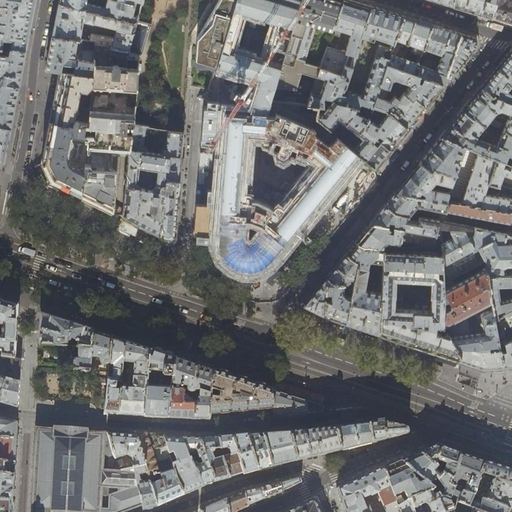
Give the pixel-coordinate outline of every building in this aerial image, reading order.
[(31,21),(34,0),(0,0),(0,48),(25,50),(31,21)] [(142,0),(59,0),(59,3),(136,23),(138,16),(131,14),(134,5),(141,7),(142,0)] [(204,65),(214,68),(234,0),(215,0),(196,34),(194,65),(204,65)] [(249,102),(250,103),(248,108),(250,113),(266,115),(272,100),(271,100),(275,86),(300,0),(234,0),(214,68),(256,79),(249,102)] [(300,0),(275,86),(297,90),(302,72),(316,76),(320,67),(326,46),(333,27),(341,0),(300,0)] [(356,1),(351,0),(341,0),(333,27),(338,28),(338,29),(351,33),(345,52),(326,46),(320,67),(341,73),(348,52),(355,55),(357,53),(360,37),(361,36),(371,6),(356,1)] [(453,0),(452,5),(472,11),(491,17),(495,0),(453,0)] [(511,0),(495,0),(491,17),(510,23),(511,23),(511,0)] [(56,19),(53,36),(95,42),(94,45),(128,51),(138,54),(140,55),(149,26),(147,26),(136,23),(59,3),(56,19)] [(341,73),(320,67),(316,76),(307,104),(313,105),(318,105),(323,106),(323,96),(345,103),(345,104),(357,108),(366,110),(370,111),(371,108),(372,105),(380,84),(387,63),(403,15),(387,10),(371,6),(361,36),(360,37),(380,43),(379,44),(362,95),(347,91),(346,91),(345,93),(343,92),(354,59),(355,55),(348,52),(341,73)] [(417,19),(403,15),(387,63),(414,73),(417,64),(418,63),(401,57),(407,42),(423,47),(432,24),(417,19)] [(445,28),(432,24),(423,47),(420,57),(423,58),(424,55),(428,56),(430,50),(441,54),(435,70),(417,64),(414,73),(443,84),(448,79),(466,57),(476,44),(476,41),(475,37),(468,35),(445,28)] [(92,74),(94,45),(95,42),(53,36),(50,51),(46,70),(59,71),(92,74)] [(137,75),(138,54),(128,51),(94,45),(92,74),(86,161),(81,195),(97,203),(113,211),(116,173),(112,173),(112,169),(106,169),(108,149),(128,150),(128,148),(131,123),(132,123),(137,79),(137,75)] [(0,160),(3,161),(18,87),(25,50),(0,48),(0,160)] [(511,48),(496,67),(481,86),(491,95),(492,95),(497,97),(511,102),(511,48)] [(443,84),(414,73),(387,63),(380,84),(388,87),(391,79),(395,78),(409,83),(405,88),(396,85),(394,89),(402,92),(412,101),(415,98),(425,106),(433,97),(443,84)] [(86,161),(92,74),(59,71),(57,82),(54,99),(52,111),(51,112),(45,144),(42,162),(44,167),(50,180),(51,180),(54,182),(81,195),(86,161)] [(384,98),(388,87),(380,84),(372,105),(388,111),(408,128),(417,117),(425,106),(415,98),(412,101),(402,92),(396,99),(394,97),(392,100),(384,98)] [(462,109),(472,119),(474,117),(483,125),(485,123),(503,130),(511,133),(511,102),(497,97),(492,102),(488,99),(491,95),(481,86),(471,97),(462,109)] [(355,112),(357,108),(345,104),(345,103),(323,96),(323,106),(318,105),(315,117),(320,121),(330,129),(339,119),(361,137),(352,148),(360,155),(375,168),(382,160),(390,150),(365,127),(368,118),(370,111),(366,110),(363,118),(355,112)] [(388,111),(372,105),(371,108),(386,113),(378,123),(368,118),(365,127),(390,150),(398,140),(408,128),(388,111)] [(313,127),(275,112),(274,115),(266,115),(250,113),(248,108),(223,106),(223,109),(222,109),(220,126),(216,181),(212,230),(211,238),(212,245),(214,252),(217,258),(222,264),(231,270),(237,273),(241,274),(245,274),(248,274),(254,274),(261,272),(267,268),(273,264),(276,261),(278,259),(297,235),(356,162),(355,161),(360,155),(352,148),(330,129),(320,121),(313,127)] [(472,119),(462,109),(453,120),(440,136),(464,145),(495,158),(504,161),(510,164),(511,158),(511,133),(503,130),(498,143),(494,145),(480,140),(478,133),(483,125),(474,117),(472,119)] [(128,150),(122,216),(126,218),(139,224),(152,231),(160,234),(160,235),(167,180),(179,181),(181,158),(183,132),(153,128),(148,127),(148,125),(132,123),(131,123),(128,148),(128,150)] [(460,157),(464,145),(440,136),(429,149),(419,162),(430,171),(432,169),(454,174),(458,162),(451,160),(453,155),(460,157)] [(495,158),(464,145),(460,157),(458,162),(454,174),(451,184),(448,192),(446,200),(447,201),(511,211),(511,199),(498,196),(498,197),(484,194),(488,182),(495,158)] [(502,167),(504,161),(495,158),(488,182),(499,185),(503,173),(511,176),(511,164),(510,166),(508,165),(507,166),(507,167),(506,167),(504,166),(502,167)] [(430,171),(419,162),(407,177),(394,192),(446,200),(448,192),(429,188),(434,181),(446,184),(445,186),(448,186),(449,184),(451,184),(454,174),(432,169),(430,171)] [(50,180),(44,167),(39,169),(46,182),(50,180)] [(177,206),(179,181),(167,180),(160,235),(164,236),(168,238),(175,234),(177,206)] [(447,201),(446,200),(394,192),(387,202),(385,204),(395,212),(407,214),(408,214),(415,205),(418,204),(432,208),(430,218),(438,220),(439,218),(441,209),(446,210),(447,201)] [(511,211),(447,201),(446,210),(441,209),(439,218),(446,219),(448,211),(511,222),(511,211)] [(406,218),(407,214),(395,212),(385,204),(379,211),(370,222),(401,228),(398,247),(406,247),(407,242),(414,243),(414,246),(418,246),(418,248),(441,249),(439,231),(436,231),(438,220),(430,218),(418,216),(417,220),(406,218)] [(139,224),(126,218),(120,229),(146,242),(152,231),(139,224)] [(511,233),(438,220),(436,231),(439,231),(441,249),(442,325),(453,345),(453,346),(459,355),(457,359),(483,368),(502,366),(499,344),(497,334),(494,319),(488,275),(511,273),(511,233)] [(364,230),(355,241),(362,245),(382,247),(386,242),(390,242),(390,248),(397,248),(398,247),(401,228),(370,222),(364,230)] [(172,251),(175,234),(168,238),(164,236),(160,235),(160,234),(154,246),(168,253),(172,251)] [(384,247),(382,247),(362,245),(355,241),(350,247),(345,253),(357,262),(353,283),(353,286),(353,287),(363,289),(368,266),(367,266),(368,262),(375,263),(376,262),(383,263),(384,248),(384,247)] [(397,248),(390,248),(384,248),(383,263),(381,293),(379,333),(395,339),(433,351),(457,359),(459,355),(453,346),(453,345),(442,325),(441,249),(418,248),(406,247),(398,247),(397,248)] [(336,265),(326,276),(332,281),(344,282),(351,283),(353,283),(357,262),(345,253),(336,265)] [(133,267),(123,264),(122,268),(124,271),(129,273),(132,271),(133,267)] [(511,273),(488,275),(494,319),(503,314),(511,309),(511,273)] [(309,298),(303,305),(312,309),(321,314),(326,276),(309,298)] [(343,285),(344,282),(332,281),(326,276),(321,314),(330,317),(332,318),(346,322),(352,293),(349,292),(348,295),(347,295),(345,294),(345,293),(344,292),(343,291),(347,289),(345,285),(343,285)] [(381,293),(363,289),(353,287),(352,293),(346,322),(353,325),(359,327),(379,333),(381,293)] [(0,300),(0,356),(1,356),(15,358),(16,334),(18,306),(0,300)] [(312,309),(303,305),(300,312),(327,325),(330,317),(321,314),(312,309)] [(511,309),(503,314),(494,319),(497,334),(499,344),(511,337),(511,309)] [(76,347),(78,347),(91,349),(92,337),(94,331),(93,330),(73,324),(66,321),(41,314),(40,320),(40,330),(39,345),(68,346),(69,343),(66,342),(68,338),(76,340),(76,347)] [(76,317),(73,324),(93,330),(95,324),(76,317)] [(97,362),(110,363),(112,337),(95,331),(94,331),(92,337),(91,349),(78,347),(77,359),(74,359),(74,369),(75,370),(82,370),(81,371),(97,372),(97,362)] [(112,415),(118,416),(120,393),(115,393),(116,384),(120,384),(122,361),(124,341),(114,337),(112,337),(110,363),(108,379),(105,415),(112,415)] [(511,337),(499,344),(502,366),(511,365),(511,337)] [(139,416),(144,417),(146,386),(148,371),(150,356),(152,350),(127,342),(124,341),(122,361),(130,362),(127,388),(120,388),(120,393),(118,416),(123,416),(139,416)] [(169,380),(172,381),(174,357),(163,354),(152,350),(150,356),(148,371),(151,371),(151,370),(159,371),(159,373),(162,374),(164,376),(169,376),(169,380)] [(176,353),(174,358),(190,363),(192,358),(176,353)] [(15,359),(15,358),(1,356),(0,356),(0,401),(18,407),(20,377),(20,360),(15,359)] [(171,387),(168,418),(189,419),(209,420),(209,414),(213,371),(193,364),(190,363),(174,358),(174,357),(172,381),(171,387)] [(428,371),(429,375),(437,377),(441,374),(442,371),(429,367),(428,371)] [(246,410),(273,407),(272,390),(242,380),(213,371),(209,414),(219,413),(246,410)] [(155,417),(168,418),(171,387),(146,386),(144,417),(155,417)] [(295,414),(322,413),(322,407),(290,396),(272,390),(273,407),(274,416),(295,414)] [(0,440),(16,442),(17,422),(0,417),(0,440)] [(368,422),(335,426),(341,450),(357,446),(385,439),(407,435),(408,432),(407,428),(405,427),(383,421),(381,421),(380,421),(368,422)] [(335,426),(289,430),(297,460),(320,455),(341,450),(335,426)] [(123,511),(142,505),(133,468),(129,468),(120,470),(115,458),(113,454),(108,434),(104,433),(86,431),(54,428),(55,429),(36,427),(33,484),(31,511),(123,511)] [(275,431),(261,433),(271,467),(283,464),(297,460),(289,430),(275,431)] [(161,434),(146,433),(145,433),(133,431),(134,435),(144,465),(157,507),(171,500),(183,495),(173,468),(158,473),(151,451),(154,450),(158,461),(170,458),(161,434)] [(253,434),(246,434),(258,470),(259,470),(264,469),(271,467),(261,433),(253,434)] [(121,434),(108,434),(113,454),(115,458),(126,454),(128,456),(130,457),(131,458),(133,463),(128,464),(129,468),(133,468),(144,465),(134,435),(121,434)] [(170,435),(161,434),(170,458),(173,468),(183,495),(192,491),(203,487),(181,437),(170,435)] [(238,435),(231,436),(243,472),(244,474),(249,473),(258,470),(246,434),(238,435)] [(225,436),(217,437),(221,453),(229,477),(237,475),(243,472),(231,436),(225,436)] [(189,437),(181,437),(203,487),(208,484),(214,482),(222,480),(230,478),(229,477),(221,453),(217,437),(211,437),(201,438),(189,437)] [(16,443),(16,442),(0,440),(0,460),(14,462),(16,443)] [(443,473),(461,453),(459,453),(437,445),(429,448),(418,454),(443,473)] [(481,471),(485,461),(474,457),(461,453),(443,473),(473,495),(481,471)] [(468,507),(473,495),(443,473),(418,454),(404,460),(401,462),(418,478),(424,482),(428,486),(433,481),(434,482),(436,482),(437,481),(444,490),(441,496),(444,498),(456,503),(468,507)] [(14,469),(14,462),(0,460),(0,473),(14,474),(14,469)] [(418,478),(401,462),(400,461),(398,462),(389,466),(383,467),(382,467),(383,470),(397,506),(411,499),(422,495),(433,490),(428,486),(424,482),(420,484),(417,480),(418,478)] [(511,470),(490,463),(485,461),(481,471),(511,484),(511,470)] [(149,509),(157,507),(144,465),(133,468),(142,505),(143,510),(149,509)] [(383,470),(382,467),(363,476),(361,477),(337,488),(343,506),(345,511),(368,511),(366,508),(368,507),(364,497),(376,491),(385,511),(399,511),(397,506),(383,470)] [(511,484),(481,471),(473,495),(509,509),(511,500),(511,484)] [(13,486),(14,474),(0,473),(0,498),(12,499),(13,486)] [(296,485),(301,482),(300,480),(300,479),(298,477),(295,478),(278,483),(282,491),(296,485)] [(278,493),(282,491),(278,483),(278,482),(274,483),(268,486),(261,487),(264,499),(278,493)] [(260,500),(264,499),(261,487),(261,486),(256,488),(245,491),(249,506),(260,500)] [(452,511),(456,503),(444,498),(441,496),(433,490),(422,495),(411,499),(415,511),(452,511)] [(234,511),(243,508),(249,506),(245,491),(240,493),(226,498),(229,511),(234,511)] [(508,511),(509,509),(473,495),(468,507),(480,511),(508,511)] [(11,511),(12,499),(0,498),(0,511),(11,511)] [(229,511),(226,498),(219,501),(200,509),(200,511),(229,511)] [(285,511),(318,511),(314,500),(313,499),(300,505),(285,511)] [(415,511),(411,499),(397,506),(399,511),(415,511)] [(480,511),(468,507),(456,503),(452,511),(480,511)]
